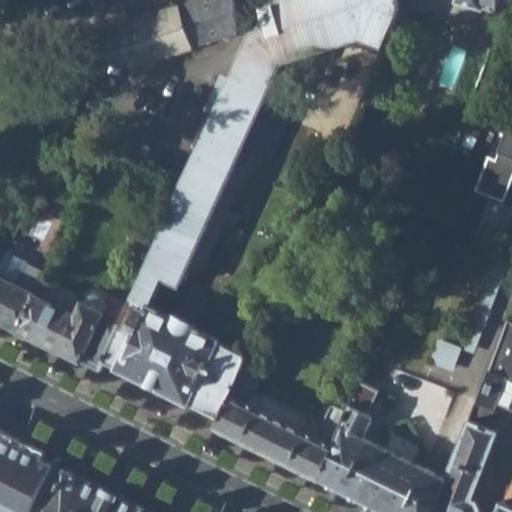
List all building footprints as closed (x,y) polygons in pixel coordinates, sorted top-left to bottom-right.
[(113,26),(98,63),(128,76),(235,42),(241,9),(234,0),(198,0),(136,19),(113,26)] [(130,308),(106,363),(216,417),(244,358),(247,352),(196,327),(198,324),(176,313),(175,316),(151,304),(164,277),(181,285),(281,63),(363,37),(388,43),(400,18),(401,13),(400,7),(400,1),(399,0),(278,0),(280,4),(266,8),(272,23),(260,19),(130,308)] [(475,0),(506,12),(510,0),(475,0)] [(113,26),(58,43),(69,78),(93,72),(98,63),(113,26)] [(511,127),(486,186),(499,192),(496,197),(505,201),(511,185),(511,127)] [(2,263),(0,266),(0,320),(20,331),(43,282),(34,278),(28,291),(14,284),(21,270),(2,263)] [(43,282),(20,331),(102,371),(106,363),(130,308),(115,301),(117,296),(115,288),(105,283),(95,288),(94,291),(92,290),(85,303),(65,293),(67,288),(50,280),(48,284),(43,282)] [(457,367),(464,343),(441,336),(434,361),(457,367)] [(244,358),(216,417),(212,426),(322,479),(350,410),(337,403),(333,405),(324,425),(315,420),(316,417),(265,392),(265,394),(255,389),(264,369),(262,365),(244,358)] [(350,410),(322,479),(388,511),(435,511),(449,477),(366,435),(372,421),(370,411),(381,389),(376,387),(380,375),(365,369),(350,410)] [(511,383),(489,374),(474,411),(490,419),(498,403),(511,409),(511,383)] [(449,477),(435,511),(480,511),(482,510),(479,501),(473,498),(499,432),(470,420),(449,477)] [(11,511),(32,511),(57,462),(44,456),(48,449),(0,425),(0,511),(2,508),(11,511)] [(162,511),(163,510),(69,465),(68,467),(57,462),(32,511),(162,511)] [(499,511),(511,511),(511,486),(507,497),(499,511)]
